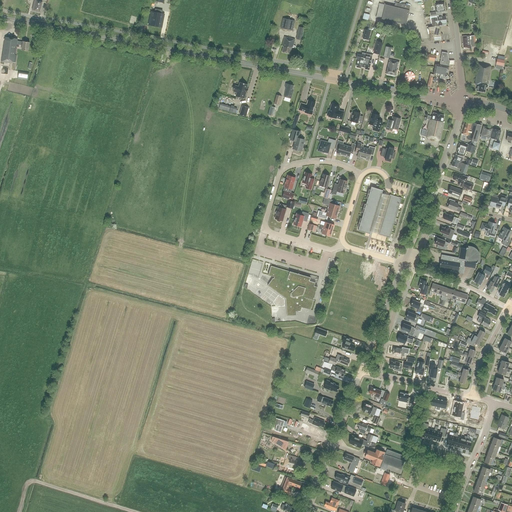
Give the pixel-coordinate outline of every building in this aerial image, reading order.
[(40,12),(42,2),(37,1),(36,0),(34,0),(32,10),(40,12)] [(394,7),(385,5),(381,19),(406,25),(410,6),(395,2),(394,7)] [(430,17),(438,16),(442,15),(441,11),(445,11),(444,3),(434,4),(435,12),(430,13),(430,17)] [(152,17),(150,25),(157,28),(159,24),(160,24),(162,15),(161,15),(162,12),(155,10),(154,13),(151,12),(150,17),(152,17)] [(442,15),(438,16),(438,18),(430,19),(430,22),(432,22),(432,27),(428,27),(430,42),(442,40),(441,36),(442,35),(441,33),(440,26),(446,25),(445,23),(446,23),(445,17),(442,17),(442,15)] [(292,31),(295,21),(283,18),(281,28),(292,31)] [(304,29),(299,27),(296,40),(301,41),(304,29)] [(476,46),(475,35),(471,36),(462,36),(463,48),(467,47),(467,48),(470,48),(469,40),(471,40),(472,47),(476,46)] [(14,63),(15,55),(17,44),(22,45),(22,50),(28,51),(30,43),(23,42),(17,41),(18,39),(5,37),(1,62),(10,63),(10,62),(14,63)] [(293,48),(295,40),(284,37),(282,46),(283,47),(282,52),(290,54),(292,48),(293,48)] [(382,43),(377,42),(374,53),(379,54),(382,43)] [(447,75),(449,63),(447,53),(442,52),(440,65),(435,64),(433,74),(445,77),(447,75)] [(363,67),(366,54),(362,53),(362,55),(357,54),(356,59),(358,59),(356,67),(361,68),(361,67),(363,67)] [(502,69),(505,57),(498,56),(498,59),(497,59),(495,68),(502,69)] [(397,69),(398,62),(389,60),(388,68),(387,68),(386,74),(395,76),(397,69)] [(487,87),(491,67),(487,66),(487,65),(478,63),(474,84),(477,84),(476,86),(477,87),(476,91),(485,92),(485,89),(486,89),(486,87),(487,87)] [(28,74),(28,72),(19,71),(18,78),(27,80),(28,74)] [(235,85),(234,86),(233,86),(233,87),(232,87),(232,88),(232,89),(232,90),(233,90),(233,92),(237,93),(236,96),(244,99),(246,92),(247,92),(248,89),(246,89),(247,85),(240,82),(239,87),(235,85)] [(291,99),(293,91),(292,91),(293,85),(286,84),(285,87),(286,88),(284,97),(291,99)] [(314,108),(315,103),(308,101),(307,105),(300,103),(298,110),(305,112),(304,112),(312,115),(312,114),(313,114),(314,114),(315,109),(315,108),(314,108)] [(344,112),(339,110),(340,107),(331,105),(330,111),(328,110),(327,115),(328,116),(336,119),(336,118),(342,120),(344,112)] [(246,116),(249,108),(242,106),(239,114),(246,116)] [(361,124),(363,117),(359,116),(360,113),(358,113),(356,110),(350,113),(351,116),(350,121),(357,123),(361,124)] [(378,120),(379,116),(372,113),(369,124),(374,126),(373,130),(379,132),(382,121),(378,120)] [(442,122),(444,116),(433,113),(432,117),(431,117),(430,120),(427,130),(422,129),(421,135),(426,137),(440,140),(444,122),(442,122)] [(398,130),(401,119),(393,117),(392,121),(388,120),(386,129),(392,131),(393,128),(398,130)] [(475,146),(476,142),(481,126),(472,123),(466,121),(463,134),(468,135),(467,139),(472,141),(471,145),(468,144),(468,146),(459,143),(456,153),(464,156),(466,151),(473,153),(475,147),(475,146)] [(350,129),(348,126),(345,127),(341,126),(340,131),(350,134),(351,129),(350,129)] [(490,140),(490,138),(490,137),(492,129),(483,126),(481,135),(480,138),(481,139),(485,140),(486,140),(486,139),(490,140)] [(493,129),(489,143),(493,144),(492,148),(498,150),(500,144),(496,143),(496,140),(498,140),(500,131),(493,129)] [(301,151),(304,140),(299,139),(301,132),(293,130),(290,140),(295,141),(293,149),(301,151)] [(333,148),(336,141),(329,139),(328,143),(321,141),(320,146),(319,146),(318,151),(322,152),(322,151),(328,153),(330,147),(333,148)] [(343,155),(346,146),(343,145),(343,142),(338,141),(336,148),(339,149),(337,155),(340,155),(343,155)] [(346,146),(343,155),(346,156),(345,157),(348,158),(350,152),(353,153),(355,144),(352,143),(351,147),(346,146)] [(363,158),(366,148),(363,147),(363,145),(358,143),(356,151),(359,151),(357,157),(360,158),(360,157),(363,158)] [(366,148),(363,158),(366,159),(365,160),(369,160),(370,155),(373,155),(375,148),(369,146),(369,149),(366,148)] [(393,152),(394,148),(389,147),(388,150),(383,148),(380,156),(386,158),(385,160),(390,162),(391,158),(393,159),(395,153),(393,152)] [(453,160),(461,163),(463,157),(455,155),(453,160)] [(463,163),(461,163),(453,160),(451,166),(459,169),(459,168),(462,168),(460,172),(465,174),(468,165),(463,164),(463,163)] [(487,173),(481,171),(479,179),(485,181),(487,173)] [(311,190),(313,183),(314,179),(311,178),(312,175),(305,173),(302,182),(307,184),(305,188),(311,190)] [(471,190),(473,185),(465,182),(467,178),(455,173),(453,179),(456,180),(456,181),(460,183),(459,186),(463,187),(471,190)] [(328,183),(330,176),(323,174),(321,181),(320,181),(319,186),(327,188),(328,183)] [(292,189),(295,178),(288,176),(284,187),(283,191),(284,191),(282,197),(292,200),(294,194),(291,193),(292,189)] [(346,186),(348,181),(340,179),(338,185),(335,184),(332,193),(336,195),(337,191),(344,194),(345,190),(346,190),(347,186),(346,186)] [(456,188),(450,186),(448,193),(451,194),(451,195),(459,198),(462,191),(456,188)] [(375,188),(372,187),(371,187),(370,190),(369,189),(366,198),(368,199),(366,204),(364,204),(362,213),(363,213),(362,219),(360,218),(358,227),(359,227),(358,230),(370,234),(370,233),(372,233),(372,232),(378,233),(378,234),(390,238),(402,198),(390,195),(390,196),(382,193),(383,190),(375,188)] [(489,206),(494,208),(497,198),(498,195),(490,193),(488,199),(491,200),(489,206)] [(500,199),(497,198),(494,208),(500,209),(501,206),(504,207),(507,197),(501,195),(500,199)] [(471,206),(472,202),(471,202),(472,199),(465,196),(462,202),(471,206)] [(328,209),(338,212),(340,206),(332,204),(333,200),(324,198),(323,203),(328,205),(329,206),(328,209)] [(459,212),(461,208),(457,206),(458,204),(450,201),(448,208),(456,211),(459,212)] [(282,221),(286,209),(278,207),(277,211),(276,212),(276,214),(275,219),(277,220),(277,221),(279,222),(280,221),(282,221)] [(336,218),(338,212),(328,209),(327,212),(326,213),(323,212),(321,217),(327,219),(328,216),(336,218)] [(306,222),(309,214),(303,212),(302,216),(297,214),(293,225),(301,227),(303,220),(306,222)] [(454,216),(449,214),(448,215),(445,214),(443,219),(451,222),(451,223),(454,224),(454,223),(456,224),(455,228),(463,231),(464,226),(457,224),(459,219),(453,217),(454,216)] [(320,227),(332,231),(334,225),(325,222),(324,226),(321,225),(320,227)] [(494,230),(496,224),(489,222),(488,224),(482,223),(480,230),(486,232),(485,235),(489,237),(489,236),(495,237),(497,231),(494,230)] [(331,236),(332,231),(320,227),(319,229),(323,230),(321,234),(331,236)] [(454,231),(445,227),(445,229),(442,227),(440,232),(448,235),(449,234),(452,235),(454,231)] [(507,247),(510,240),(508,239),(509,236),(511,232),(504,228),(499,237),(504,240),(502,244),(507,247)] [(445,250),(447,246),(448,243),(445,242),(445,241),(437,238),(435,244),(438,245),(437,248),(445,250)] [(476,249),(474,247),(471,246),(468,246),(467,248),(466,248),(466,249),(461,248),(459,258),(441,255),(441,260),(439,268),(458,271),(457,272),(463,274),(465,267),(475,268),(476,263),(477,263),(477,262),(479,262),(480,259),(480,256),(479,254),(478,251),(476,249)] [(310,278),(271,266),(268,276),(274,278),(273,279),(268,286),(285,299),(286,316),(296,316),(296,311),(301,311),(302,307),(311,310),(317,287),(314,286),(315,282),(309,281),(310,278)] [(495,285),(498,286),(501,279),(495,276),(499,268),(496,266),(491,275),(494,277),(492,282),(491,281),(487,288),(492,291),(495,285)] [(489,275),(492,270),(486,267),(483,272),(482,274),(478,272),(474,281),(480,285),(485,276),(486,274),(489,275)] [(427,295),(428,291),(429,286),(426,285),(426,281),(421,280),(418,288),(421,289),(420,293),(427,295)] [(437,294),(440,286),(433,284),(430,291),(429,295),(431,296),(432,292),(437,294)] [(505,289),(507,285),(505,284),(503,288),(499,295),(504,297),(507,290),(505,289)] [(443,300),(447,288),(440,286),(437,294),(442,295),(441,299),(443,300)] [(451,298),(454,291),(447,288),(443,300),(445,301),(446,297),(451,298)] [(457,305),(461,293),(454,291),(451,298),(456,300),(455,304),(457,305)] [(461,293),(457,305),(459,305),(460,301),(465,303),(468,295),(461,293)] [(482,307),(485,303),(476,298),(473,303),(482,307)] [(421,313),(424,308),(419,306),(420,303),(413,300),(410,306),(418,309),(417,311),(421,313)] [(489,307),(485,305),(482,311),(486,314),(487,311),(494,315),(497,311),(494,309),(495,308),(490,306),(489,307)] [(417,323),(419,316),(416,315),(408,312),(406,318),(413,321),(413,322),(417,323)] [(454,324),(459,315),(453,312),(449,320),(450,320),(449,322),(454,324)] [(488,327),(491,322),(489,321),(489,320),(485,318),(486,315),(480,312),(478,316),(480,317),(477,321),(481,324),(488,327)] [(432,323),(433,319),(431,318),(431,317),(422,314),(420,317),(425,319),(424,320),(432,323)] [(412,336),(414,331),(413,331),(414,328),(411,327),(404,324),(401,330),(402,330),(402,331),(402,332),(405,333),(406,333),(407,332),(409,332),(408,334),(412,336)] [(473,334),(482,339),(485,333),(480,330),(478,335),(474,333),(473,334)] [(412,344),(413,340),(407,338),(408,336),(404,334),(403,336),(399,335),(397,341),(405,344),(406,341),(412,344)] [(478,345),(482,339),(473,334),(472,336),(476,338),(473,343),(478,345)] [(345,349),(348,350),(353,351),(355,346),(351,344),(352,340),(344,337),(342,342),(344,343),(342,348),(345,349)] [(502,344),(509,348),(511,342),(505,338),(502,344)] [(506,353),(509,348),(502,344),(499,350),(501,351),(500,354),(505,356),(506,354),(506,353)] [(402,351),(402,349),(396,348),(396,349),(394,349),(392,354),(404,357),(405,351),(402,351)] [(464,354),(473,358),(475,351),(470,349),(468,354),(465,352),(464,354)] [(464,354),(463,356),(464,356),(462,361),(470,364),(473,358),(464,354)] [(348,366),(350,360),(345,358),(345,357),(342,356),(339,362),(348,366)] [(500,367),(507,369),(509,363),(501,360),(500,367)] [(394,362),(391,361),(390,368),(394,369),(398,370),(398,367),(401,368),(402,364),(399,364),(400,363),(395,362),(394,362)] [(415,373),(423,375),(424,368),(423,368),(424,362),(418,361),(415,373)] [(436,378),(437,369),(435,369),(436,365),(429,364),(428,368),(431,369),(429,376),(436,378)] [(318,378),(320,373),(307,367),(305,372),(318,378)] [(337,368),(333,367),(332,370),(335,372),(335,373),(343,376),(345,371),(342,369),(337,367),(337,368)] [(509,372),(510,370),(507,369),(500,367),(498,373),(505,375),(506,372),(509,372)] [(457,374),(466,377),(469,370),(463,368),(462,374),(458,372),(457,374)] [(466,377),(457,374),(452,373),(449,372),(447,378),(451,379),(452,376),(453,376),(453,377),(455,378),(455,377),(456,377),(457,376),(461,377),(459,382),(464,384),(466,377)] [(494,384),(505,387),(506,384),(503,383),(504,380),(496,378),(494,384)] [(337,392),(339,386),(334,385),(335,384),(327,380),(324,388),(332,391),(332,390),(337,392)] [(312,391),(315,384),(307,381),(304,388),(312,391)] [(504,390),(505,387),(494,384),(492,390),(500,392),(501,389),(504,390)] [(379,397),(381,391),(378,390),(378,389),(371,386),(369,393),(376,396),(379,397)] [(390,394),(386,392),(383,399),(381,398),(379,404),(385,406),(387,401),(390,394)] [(410,398),(408,398),(409,395),(400,393),(399,401),(407,402),(407,401),(410,401),(409,403),(413,404),(414,399),(410,398)] [(317,401),(320,402),(331,407),(333,401),(319,396),(317,401)] [(310,408),(313,401),(306,398),(303,406),(310,408)] [(435,410),(438,410),(440,399),(433,398),(431,406),(436,407),(435,410)] [(447,401),(440,399),(438,410),(440,411),(441,408),(445,409),(447,401)] [(368,404),(368,405),(365,403),(362,410),(366,411),(365,412),(370,414),(370,413),(374,415),(377,408),(373,407),(373,406),(368,404)] [(455,403),(453,415),(459,416),(458,418),(463,419),(465,413),(461,412),(463,405),(455,403)] [(471,414),(470,418),(478,420),(479,416),(480,413),(479,412),(480,408),(473,406),(472,411),(471,410),(470,414),(471,414)] [(504,429),(509,418),(502,415),(497,426),(504,429)] [(273,418),(271,424),(277,426),(275,431),(281,433),(283,426),(285,427),(287,422),(273,418)] [(324,421),(315,418),(314,420),(310,419),(308,422),(312,424),(319,427),(319,426),(323,427),(325,423),(323,422),(324,421)] [(362,424),(357,422),(356,426),(357,427),(357,428),(360,429),(359,432),(365,434),(366,431),(369,432),(371,429),(367,427),(368,425),(363,423),(362,424)] [(317,430),(318,429),(306,424),(302,435),(301,434),(299,439),(308,443),(310,438),(307,437),(308,434),(317,437),(317,436),(319,437),(321,431),(317,430)] [(425,437),(430,439),(433,430),(434,427),(432,427),(431,429),(427,428),(425,437)] [(430,439),(436,441),(439,429),(437,428),(436,431),(433,430),(430,439)] [(436,441),(441,442),(444,433),(440,432),(441,429),(439,429),(436,441)] [(453,446),(456,434),(454,433),(454,436),(450,435),(447,444),(453,446)] [(367,441),(371,442),(371,441),(376,443),(378,438),(369,434),(367,440),(367,441)] [(458,447),(461,438),(458,437),(458,434),(456,434),(453,446),(458,447)] [(288,441),(273,436),(272,436),(271,441),(272,442),(275,444),(275,443),(281,447),(283,449),(283,448),(286,450),(289,441),(288,441)] [(371,442),(367,441),(363,440),(356,437),(355,438),(352,436),(349,443),(353,444),(353,445),(360,448),(362,444),(369,447),(371,442)] [(458,447),(464,449),(467,437),(465,436),(465,439),(461,438),(458,447)] [(467,437),(464,449),(470,450),(472,441),(469,440),(469,438),(467,437)] [(503,441),(494,437),(491,444),(499,446),(500,442),(502,443),(503,441)] [(496,453),(499,446),(491,444),(489,450),(496,453)] [(366,455),(365,457),(373,460),(371,464),(378,466),(379,466),(381,467),(380,469),(386,471),(388,465),(401,470),(406,457),(387,450),(386,453),(383,452),(377,449),(375,453),(367,450),(367,452),(364,451),(363,454),(366,455)] [(494,459),(496,453),(489,450),(487,456),(494,459)] [(357,466),(360,459),(346,454),(344,460),(348,461),(348,462),(351,463),(352,461),(353,462),(352,464),(357,466)] [(299,461),(300,458),(288,455),(287,460),(286,460),(284,466),(289,467),(289,466),(302,469),(304,463),(299,461)] [(493,462),(494,459),(487,456),(484,462),(494,466),(495,463),(493,462)] [(480,473),(488,476),(489,472),(492,473),(493,469),(490,468),(490,469),(483,467),(480,473)] [(386,486),(390,475),(385,472),(380,484),(386,486)] [(486,482),(488,476),(480,473),(478,479),(486,482)] [(341,475),(337,474),(335,479),(340,481),(339,481),(345,484),(345,483),(348,484),(350,478),(342,475),(341,475)] [(287,477),(285,476),(280,490),(282,491),(290,494),(292,489),(288,488),(290,484),(295,486),(299,488),(301,482),(288,477),(287,477)] [(361,486),(363,480),(355,477),(353,482),(361,486)] [(487,483),(486,482),(478,479),(476,485),(483,488),(485,485),(487,485),(487,483)] [(338,484),(334,482),(331,488),(336,490),(335,490),(340,492),(341,490),(344,491),(351,494),(353,489),(343,485),(338,483),(338,484)] [(481,494),(483,488),(476,485),(473,492),(481,494)] [(326,506),(326,508),(335,511),(339,500),(332,497),(330,502),(331,502),(330,503),(326,501),(325,506),(326,506)] [(471,503),(478,506),(481,507),(483,500),(473,497),(471,503)] [(405,511),(406,511),(403,510),(405,503),(398,501),(395,511),(398,511),(405,511)] [(292,508),(293,504),(286,502),(285,505),(282,504),(281,508),(283,509),(289,511),(291,508),(292,508)] [(505,511),(508,505),(500,502),(498,510),(503,511),(505,511)] [(477,509),(478,506),(471,503),(469,509),(476,511),(478,511),(479,510),(477,509)]
